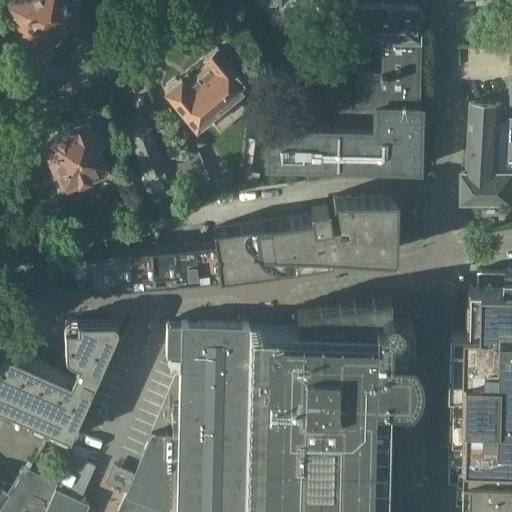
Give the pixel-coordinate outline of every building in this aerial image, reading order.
[(23,27),(30,24),(40,39),(43,37),(45,40),(54,34),(53,31),(56,29),(56,28),(78,15),(74,9),(80,6),(80,0),(10,0),(18,13),(16,15),(23,27)] [(316,0),(318,10),(348,6),(347,0),(316,0)] [(420,23),(420,21),(420,13),(419,13),(419,8),(419,4),(358,3),(357,36),(381,37),(380,66),(356,65),(355,98),(351,98),(356,101),(417,102),(419,33),(419,23),(420,23)] [(167,84),(167,87),(164,90),(196,128),(250,84),(217,43),(203,54),(209,62),(191,77),(190,75),(185,80),(181,76),(178,78),(175,78),(167,84)] [(330,125),(267,123),(266,162),(372,164),(372,166),(375,166),(375,164),(415,165),(415,167),(418,167),(419,102),(417,102),(356,101),(351,98),(341,98),(330,115),(330,125)] [(461,203),(462,203),(511,202),(511,117),(508,118),(508,122),(499,122),(501,103),(471,101),(467,171),(461,171),(461,203)] [(52,136),(50,141),(54,152),(49,154),(55,171),(57,170),(63,183),(64,183),(66,191),(81,185),(79,179),(88,175),(91,181),(108,175),(105,168),(106,168),(98,146),(108,142),(100,120),(89,124),(88,121),(85,122),(83,122),(80,122),(79,122),(78,123),(75,124),(74,125),(73,126),(72,127),(68,129),(68,130),(52,136)] [(130,132),(144,173),(141,174),(148,193),(163,187),(159,178),(173,173),(170,164),(165,166),(150,124),(147,125),(147,124),(138,128),(138,129),(130,132)] [(213,227),(215,239),(219,274),(234,272),(234,269),(242,268),(242,271),(272,266),(271,263),(279,262),(280,265),(295,263),(295,262),(319,258),(318,249),(390,251),(390,248),(392,198),(392,196),(333,194),(332,211),(328,211),(327,201),(312,204),(310,204),(311,212),(292,215),(258,221),(213,227)] [(63,204),(45,208),(49,229),(68,225),(63,204)] [(198,277),(219,274),(215,239),(194,242),(198,277)] [(176,279),(198,277),(194,242),(172,244),(176,279)] [(153,281),(176,279),(172,244),(151,246),(153,281)] [(131,283),(153,281),(151,246),(130,248),(131,283)] [(110,284),(131,283),(130,248),(108,249),(110,284)] [(74,286),(110,284),(108,249),(107,249),(107,253),(87,253),(72,254),(72,255),(73,255),(74,274),(73,274),(74,286)] [(466,326),(462,503),(465,503),(467,503),(473,503),(472,511),(511,511),(511,266),(508,266),(508,270),(468,269),(466,326)] [(295,325),(249,324),(245,511),(384,511),(387,395),(387,393),(409,394),(411,314),(401,314),(401,313),(400,309),(398,305),(394,303),(389,302),(390,292),(296,306),(295,325)] [(0,317),(0,338),(12,330),(2,315),(0,317)] [(0,346),(5,349),(0,352),(0,403),(68,434),(69,434),(72,426),(116,326),(117,325),(117,324),(117,323),(117,322),(116,321),(116,320),(115,320),(115,319),(114,318),(113,318),(112,317),(111,317),(110,317),(102,317),(77,318),(70,318),(69,318),(68,318),(67,319),(66,320),(65,321),(65,322),(64,323),(64,324),(64,326),(65,344),(65,347),(65,350),(65,351),(65,352),(65,353),(66,354),(66,355),(67,355),(68,356),(70,357),(64,369),(8,344),(3,342),(2,341),(1,341),(0,341),(0,346)] [(249,321),(180,320),(180,321),(166,320),(166,321),(165,352),(169,352),(168,365),(179,365),(178,433),(152,432),(135,473),(114,465),(110,473),(107,479),(128,488),(117,511),(245,511),(249,324),(249,321)] [(83,511),(89,501),(78,497),(93,462),(71,452),(70,452),(57,482),(49,500),(43,511),(83,511)] [(0,511),(21,511),(25,506),(31,493),(49,500),(57,482),(26,467),(19,478),(18,478),(9,493),(0,507),(0,511)] [(0,507),(9,493),(0,485),(0,507)] [(43,511),(49,500),(31,493),(25,506),(21,511),(43,511)]
